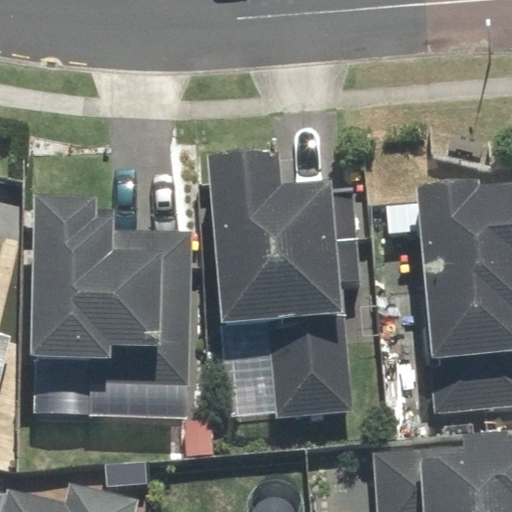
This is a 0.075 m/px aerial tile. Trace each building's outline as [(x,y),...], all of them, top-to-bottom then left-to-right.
[(266,173),(191,178),(204,350),(263,345),(269,431),(348,426),(339,296),(357,295),(351,200),(268,206),(266,173)] [(511,199),(400,209),(420,429),(511,420),(511,199)] [(84,221),(20,219),(17,384),(27,384),(26,430),(184,433),(187,244),(84,242),(84,221)] [(511,511),(511,454),(365,465),(368,511),(511,511)] [(0,511),(128,511),(63,496),(58,511),(48,511),(2,501),(0,508),(0,511)]
